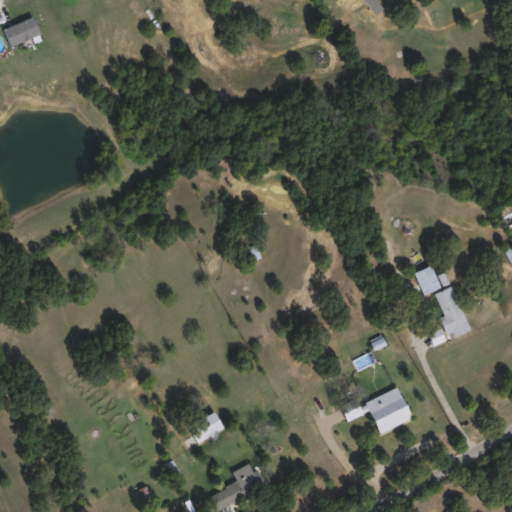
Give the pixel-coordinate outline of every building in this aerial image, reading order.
[(36,33),(6,45),(0,29),(0,26),(30,16),(36,33)] [(385,261),(379,238),(386,236),(392,259),(385,261)] [(411,271),(428,264),(437,286),(421,293),(411,271)] [(466,328),(447,336),(429,293),(448,285),(466,328)] [(116,381),(131,370),(145,390),(130,400),(116,381)] [(361,402),(393,386),(408,417),(377,433),(361,402)] [(338,405),(352,398),(360,412),(346,420),(338,405)] [(206,492),(255,469),(263,487),(214,510),(206,492)]
